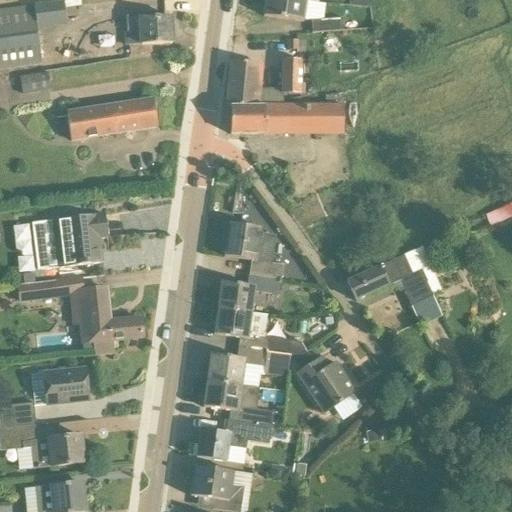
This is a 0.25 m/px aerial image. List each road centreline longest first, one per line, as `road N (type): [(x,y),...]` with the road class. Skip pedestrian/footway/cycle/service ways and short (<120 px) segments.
road 1 (tertiary): [(145,511),(200,145)]
road 2 (residential): [(200,145),(237,156),(376,350)]
road 3 (tertiary): [(200,145),(220,0)]
